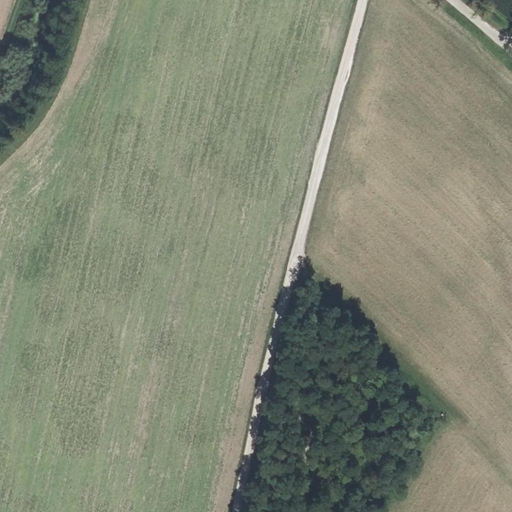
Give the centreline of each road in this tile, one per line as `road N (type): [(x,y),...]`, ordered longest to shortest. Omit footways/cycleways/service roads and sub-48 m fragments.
road 1 (track): [(362,0),(237,511)]
road 2 (track): [(78,0),(38,112),(0,155)]
